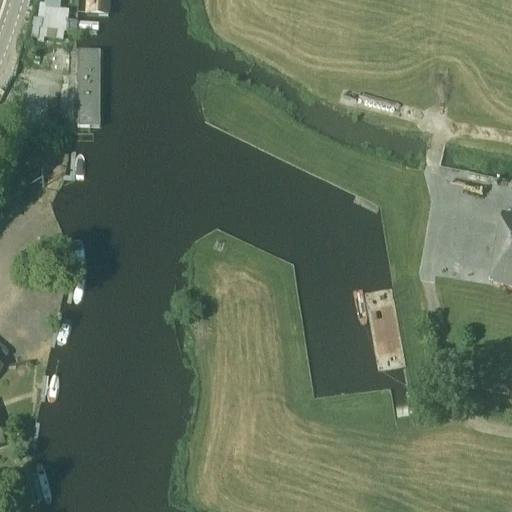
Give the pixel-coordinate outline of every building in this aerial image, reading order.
[(111,17),(111,0),(84,0),(84,16),(111,17)] [(61,11),(45,9),(46,5),(39,4),(37,21),(41,22),(40,29),(39,29),(37,43),(44,44),(44,39),(57,41),(61,11)] [(104,126),(103,50),(77,50),(78,126),(104,126)] [(511,142),(511,130),(492,127),(490,138),(511,142)] [(511,211),(509,211),(508,215),(501,213),(500,220),(498,219),(488,282),(489,282),(489,286),(511,291),(511,211)] [(65,399),(41,395),(33,446),(57,450),(65,399)]
